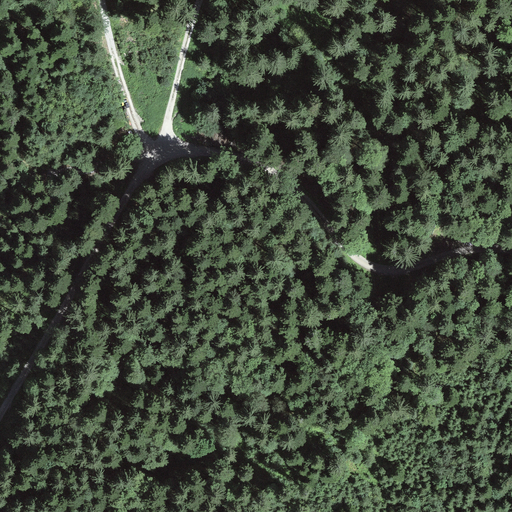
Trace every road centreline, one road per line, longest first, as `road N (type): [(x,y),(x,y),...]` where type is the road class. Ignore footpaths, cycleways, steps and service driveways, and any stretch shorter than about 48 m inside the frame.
road 1 (track): [(511,245),(464,244),(418,265),(380,269),(338,241),(312,200),(269,165),(204,148),(157,150),(136,131),(104,0)]
road 2 (track): [(0,413),(157,150)]
road 3 (track): [(157,150),(199,0)]
